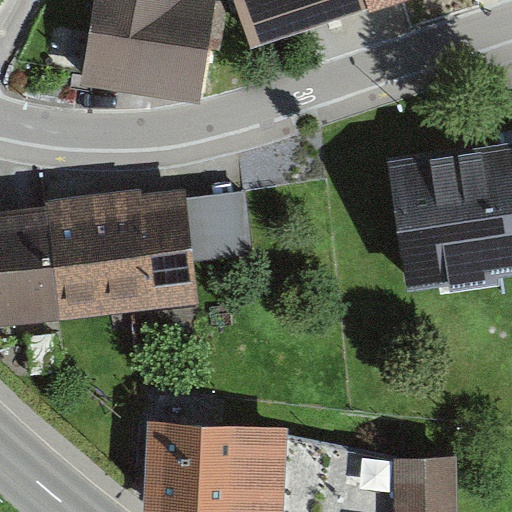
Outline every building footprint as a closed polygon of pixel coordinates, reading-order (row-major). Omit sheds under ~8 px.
[(95,0),(82,79),(202,101),(219,5),(199,1),(199,0),(95,0)] [(241,0),(252,34),(350,0),(241,0)] [(511,152),(389,174),(412,305),(511,287),(511,152)] [(253,190),(197,194),(201,256),(258,253),(253,190)] [(174,191),(0,212),(0,309),(186,287),(174,191)] [(252,430),(156,424),(153,505),(245,510),(255,511),(321,511),(336,443),(252,430)] [(452,511),(449,452),(402,454),(336,443),(321,511),(452,511)]
